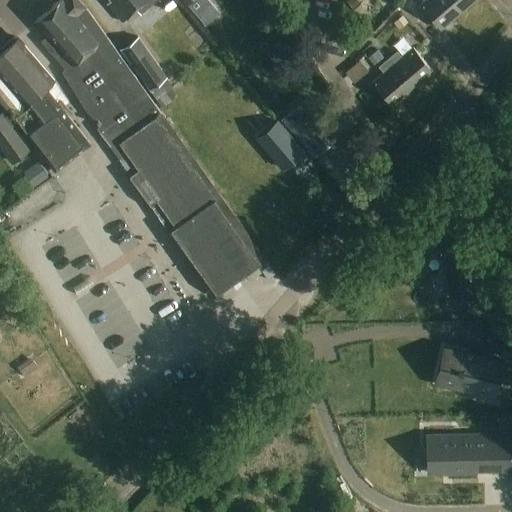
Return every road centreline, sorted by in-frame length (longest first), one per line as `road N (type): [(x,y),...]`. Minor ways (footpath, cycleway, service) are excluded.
road 1 (residential): [(99,511),(278,311)]
road 2 (residential): [(278,311),(356,486),(405,511)]
road 3 (residential): [(302,0),(394,178)]
road 4 (residential): [(278,311),(394,178)]
road 5 (residential): [(511,216),(464,100)]
